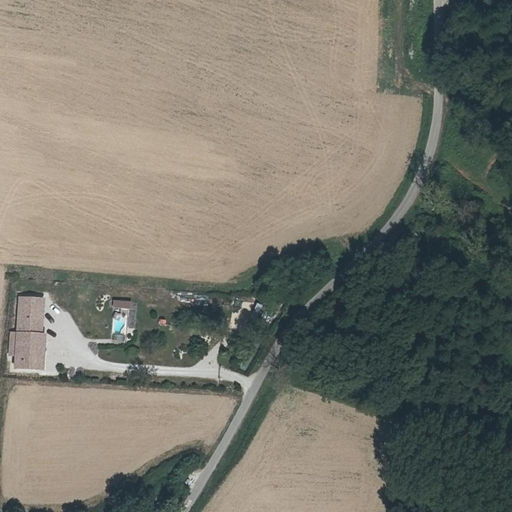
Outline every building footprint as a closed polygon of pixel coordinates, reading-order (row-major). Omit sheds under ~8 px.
[(13,325),(27,326),(28,321),(30,321),(30,304),(13,303),(13,325)] [(116,304),(109,305),(108,312),(127,314),(128,306),(116,304)] [(27,338),(27,326),(13,325),(12,337),(19,338),(27,338)] [(34,331),(27,331),(27,338),(19,338),(19,358),(29,358),(34,358),(34,331)] [(19,338),(12,337),(11,375),(28,375),(29,358),(19,358),(19,338)] [(124,381),(125,375),(109,373),(108,379),(124,381)]
